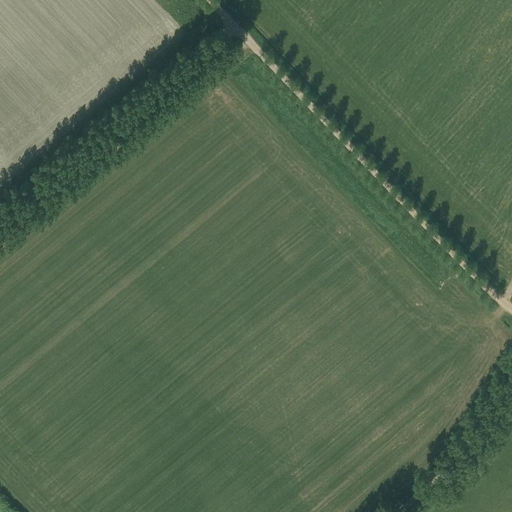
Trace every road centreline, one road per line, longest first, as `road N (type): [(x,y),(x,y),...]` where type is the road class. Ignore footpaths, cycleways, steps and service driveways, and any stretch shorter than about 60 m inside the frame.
road 1 (track): [(234,24),(511,311)]
road 2 (track): [(0,221),(234,24)]
road 3 (track): [(397,511),(464,448),(511,373)]
